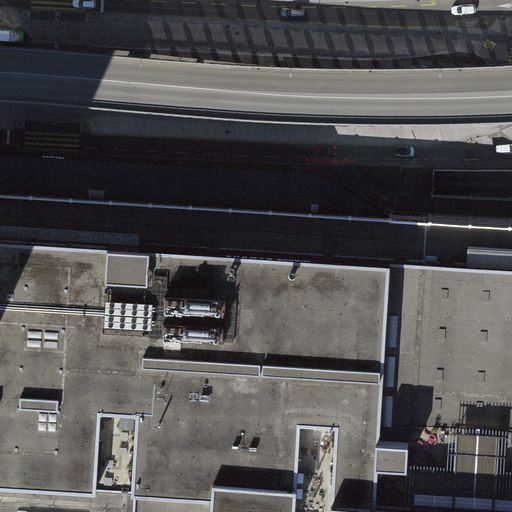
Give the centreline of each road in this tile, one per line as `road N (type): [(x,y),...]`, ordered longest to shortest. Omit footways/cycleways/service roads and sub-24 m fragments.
road 1 (secondary): [(511,12),(286,25),(0,10)]
road 2 (primary): [(0,76),(300,97),(511,98)]
road 3 (secondary): [(0,128),(352,144),(511,138)]
